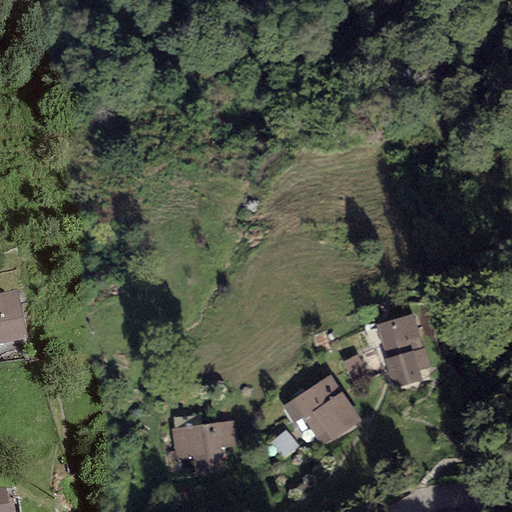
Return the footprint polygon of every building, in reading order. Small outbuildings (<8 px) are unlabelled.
[(0,343),(26,337),(15,291),(0,294),(0,343)] [(414,310),(373,321),(392,388),(421,380),(419,370),(430,367),(414,310)] [(357,354),(342,362),(354,386),(370,378),(357,354)] [(360,420),(329,373),(282,405),(294,424),(304,418),(322,445),(360,420)] [(234,421),(172,428),(175,458),(192,456),(194,477),(225,473),(222,451),(237,449),(234,421)]
